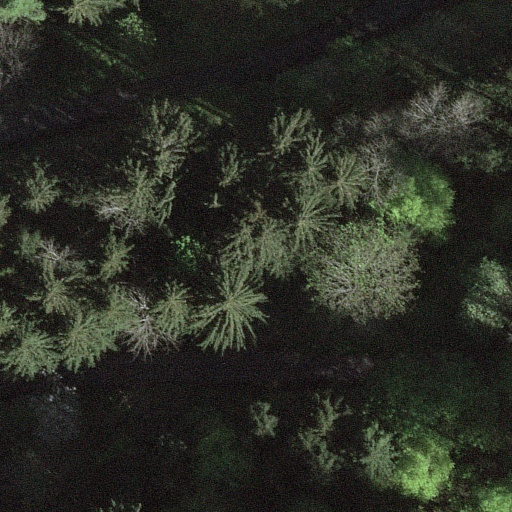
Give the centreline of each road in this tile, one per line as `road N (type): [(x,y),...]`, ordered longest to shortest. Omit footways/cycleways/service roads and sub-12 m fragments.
road 1 (track): [(511,260),(455,291),(0,478)]
road 2 (track): [(0,387),(89,370),(288,354),(511,356)]
road 3 (track): [(400,0),(322,37),(0,131)]
